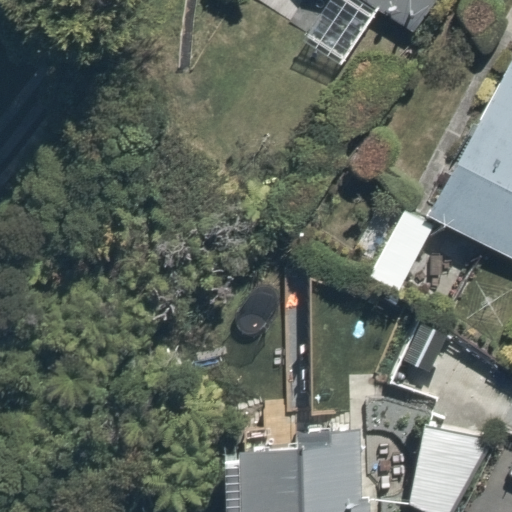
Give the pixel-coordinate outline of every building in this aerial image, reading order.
[(377,0),(412,25),(429,0),(377,0)] [(511,66),(437,214),(511,251),(511,66)] [(437,222),(402,204),(365,276),(399,294),(437,222)] [(511,511),(511,445),(433,398),(390,469),(452,507),(449,511),(511,511)] [(374,511),(371,419),(249,423),(251,511),(374,511)]
